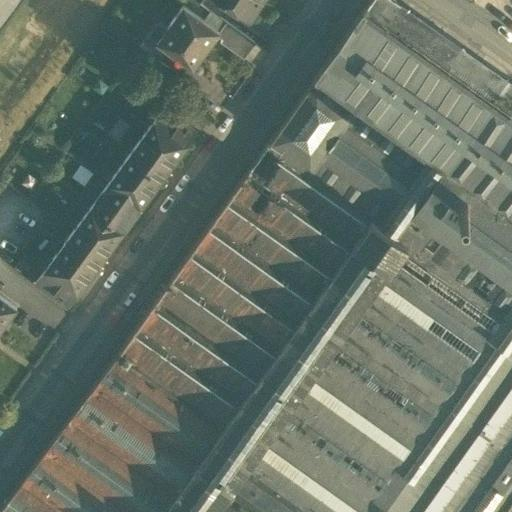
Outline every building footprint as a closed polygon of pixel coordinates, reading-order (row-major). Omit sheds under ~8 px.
[(0,0),(0,22),(16,0),(0,0)] [(200,0),(199,2),(220,15),(227,4),(221,0),(200,0)] [(249,18),(260,0),(221,0),(227,4),(249,18)] [(367,0),(266,142),(503,312),(360,511),(511,511),(511,115),(482,93),(496,74),(462,50),(448,69),(366,10),(373,0),(367,0)] [(462,50),(392,0),(373,0),(366,10),(448,69),(462,50)] [(166,48),(192,67),(216,34),(219,30),(183,4),(167,26),(157,40),(156,41),(166,48)] [(158,19),(148,33),(157,40),(167,26),(158,19)] [(220,41),(243,58),(255,41),(226,20),(219,30),(216,34),(222,38),(220,41)] [(138,46),(158,60),(166,48),(156,41),(157,40),(148,33),(138,46)] [(511,85),(496,74),(482,93),(511,115),(511,85)] [(163,106),(131,150),(163,173),(195,130),(163,106)] [(0,506),(0,511),(360,511),(503,312),(266,142),(115,354),(0,506)] [(131,150),(99,193),(131,217),(163,173),(131,150)] [(99,193),(66,237),(99,261),(131,217),(99,193)] [(66,237),(34,281),(67,304),(99,261),(66,237)] [(0,327),(16,306),(0,293),(0,327)]
